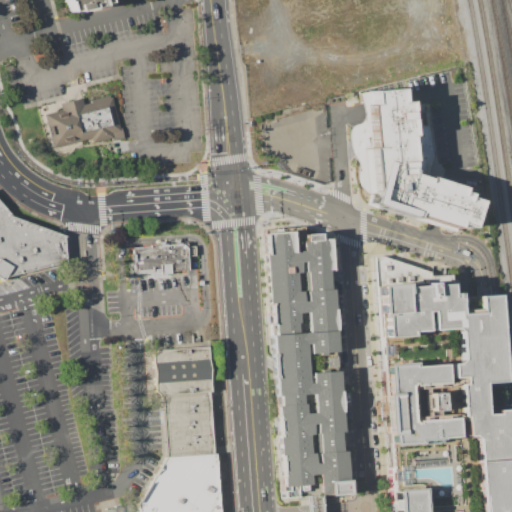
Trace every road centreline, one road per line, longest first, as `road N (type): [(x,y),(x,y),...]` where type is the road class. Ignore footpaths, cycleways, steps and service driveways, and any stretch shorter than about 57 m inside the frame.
road 1 (residential): [(345,217),(366,511)]
road 2 (residential): [(440,247),(325,212)]
